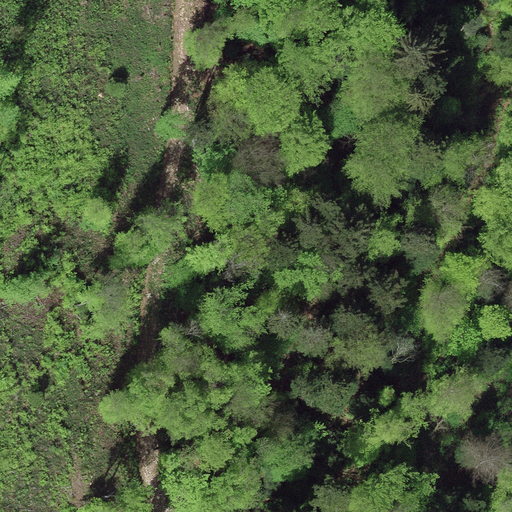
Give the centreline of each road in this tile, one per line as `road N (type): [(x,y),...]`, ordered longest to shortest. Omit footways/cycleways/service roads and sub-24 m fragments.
road 1 (track): [(155,511),(146,381),(179,131),(182,0)]
road 2 (track): [(419,511),(426,489),(419,313),(511,86)]
